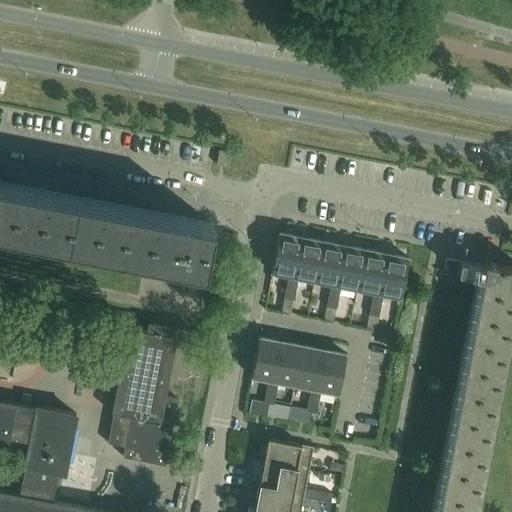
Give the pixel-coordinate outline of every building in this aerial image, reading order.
[(226,167),(228,152),(219,150),(216,165),(226,167)] [(0,229),(202,269),(211,224),(0,182),(0,229)] [(294,276),(301,237),(279,233),(271,272),(289,275),(294,276)] [(315,280),(322,241),(301,237),(294,276),(299,277),(315,280)] [(336,285),(344,245),(322,241),(315,280),(331,284),(336,285)] [(357,289),(365,249),(344,245),(336,285),(341,285),(357,289)] [(379,293),(386,253),(365,249),(357,289),(374,292),(379,293)] [(401,297),(409,258),(386,253),(379,293),(384,294),(401,297)] [(477,511),(511,333),(511,267),(485,262),(484,266),(460,261),(460,262),(447,259),(445,269),(458,272),(458,273),(482,278),(437,511),(477,511)] [(296,289),(299,277),(294,276),(289,275),(286,287),(296,289)] [(339,297),(341,285),(336,285),(331,284),(329,295),(339,297)] [(294,301),(296,289),(286,287),(284,299),(294,301)] [(381,305),(384,294),(379,293),(374,292),(371,303),(381,305)] [(337,309),(339,297),(329,295),(327,307),(337,309)] [(379,317),(381,305),(371,303),(369,315),(379,317)] [(165,396),(176,337),(166,335),(168,327),(149,323),(147,331),(128,328),(111,412),(113,413),(107,443),(124,446),(122,457),(164,465),(177,398),(165,396)] [(274,381),(281,341),(259,337),(251,376),(269,380),(274,381)] [(295,385),(302,345),(281,341),(274,381),(279,382),(295,385)] [(316,389),(323,349),(302,345),(295,385),(311,388),(316,389)] [(346,354),(323,349),(316,389),(321,390),(338,393),(346,354)] [(276,393),(279,382),(274,381),(269,380),(266,391),(276,393)] [(319,401),(321,390),(316,389),(311,388),(309,400),(319,401)] [(274,405),(276,393),(266,391),(264,403),(274,405)] [(112,511),(64,503),(52,500),(57,472),(65,473),(76,414),(36,406),(36,408),(30,407),(30,398),(23,397),(20,404),(0,400),(0,441),(7,443),(8,437),(29,441),(19,494),(0,490),(0,511),(112,511)] [(316,413),(319,401),(309,400),(306,411),(316,413)] [(313,447),(268,438),(263,462),(308,470),(313,447)] [(308,470),(263,462),(259,484),(304,493),(305,488),(308,470)] [(304,493),(259,484),(255,506),(283,511),(300,511),(303,497),(304,493)] [(319,491),(305,488),(304,493),(303,497),(317,500),(319,491)] [(332,493),(319,491),(317,500),(331,503),(332,493)]
